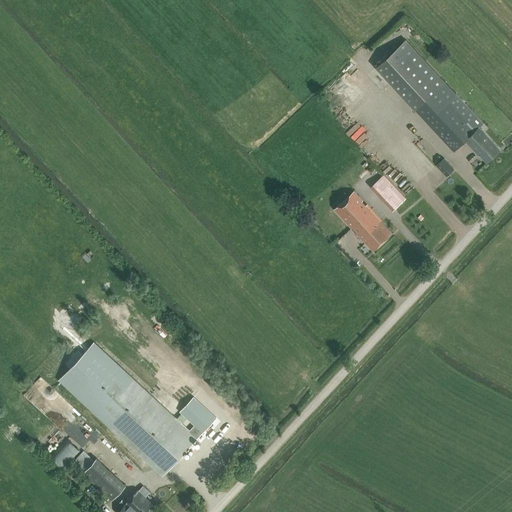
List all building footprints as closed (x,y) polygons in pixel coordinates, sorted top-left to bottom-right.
[(454,151),(467,138),(479,127),(483,123),(405,39),(377,66),(454,151)] [(346,75),(353,67),(348,63),(341,71),(346,75)] [(355,143),(365,133),(358,125),(348,135),(355,143)] [(487,161),(500,149),(484,132),(479,127),(467,138),(473,144),(471,146),(477,152),(477,151),(487,161)] [(447,176),(455,169),(445,158),(436,165),(447,176)] [(390,179),(398,187),(404,180),(397,172),(390,179)] [(393,209),(406,199),(384,174),(371,185),(393,209)] [(371,209),(354,191),(334,209),(351,227),(371,209)] [(381,220),(371,209),(351,227),(352,228),(353,227),(357,231),(356,232),(362,239),(363,238),(373,249),(391,233),(380,220),(381,220)] [(58,380),(88,407),(163,475),(197,438),(183,425),(189,418),(182,410),(175,418),(123,370),(93,342),(58,380)] [(148,390),(157,399),(179,376),(170,367),(148,390)] [(38,376),(21,394),(57,428),(65,420),(68,423),(73,418),(67,413),(72,408),(38,376)] [(235,435),(239,438),(246,431),(241,428),(235,435)] [(127,484),(96,457),(82,472),(114,499),(127,484)] [(134,511),(144,511),(152,504),(137,490),(125,503),(134,511)]
